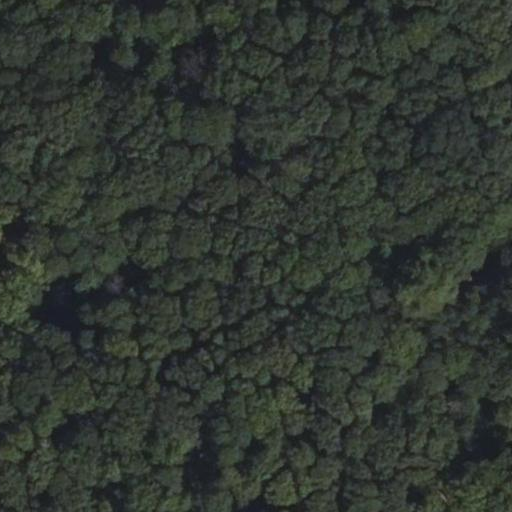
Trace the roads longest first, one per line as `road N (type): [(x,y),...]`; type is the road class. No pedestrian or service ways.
road 1 (track): [(0,235),(158,261),(388,334)]
road 2 (track): [(438,511),(388,334)]
road 3 (track): [(511,231),(447,298),(388,334)]
road 4 (track): [(388,334),(435,340),(511,391)]
